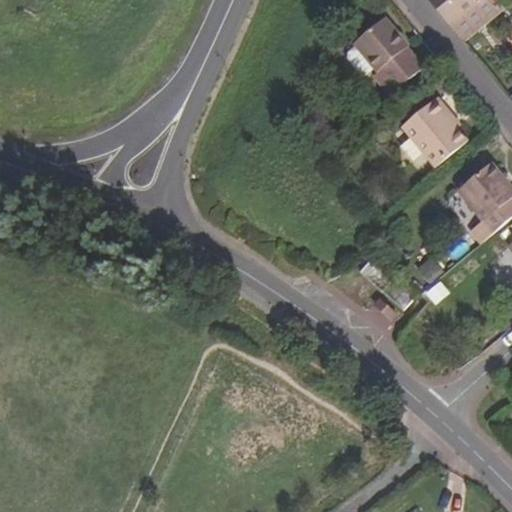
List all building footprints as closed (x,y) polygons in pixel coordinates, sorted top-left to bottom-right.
[(502,10),(494,1),(495,0),(428,0),(463,42),(502,10)] [(423,70),(407,49),(409,46),(386,18),(354,44),(355,45),(373,69),(377,73),(373,76),(389,97),(423,70)] [(373,69),(355,45),(348,52),(347,60),(363,79),(373,69)] [(469,142),(457,129),(443,114),(448,110),(438,99),(402,127),(436,169),(469,142)] [(461,126),(448,110),(443,114),(457,129),(458,128),(461,126)] [(481,245),(511,219),(511,186),(493,163),(458,192),(482,222),(483,222),(471,232),(481,245)] [(418,294),(375,255),(360,273),(404,311),(418,294)] [(431,285),(446,274),(434,259),(419,270),(431,285)] [(438,307),(453,295),(443,283),(428,295),(438,307)] [(398,315),(380,298),(374,306),(392,322),(398,315)]
